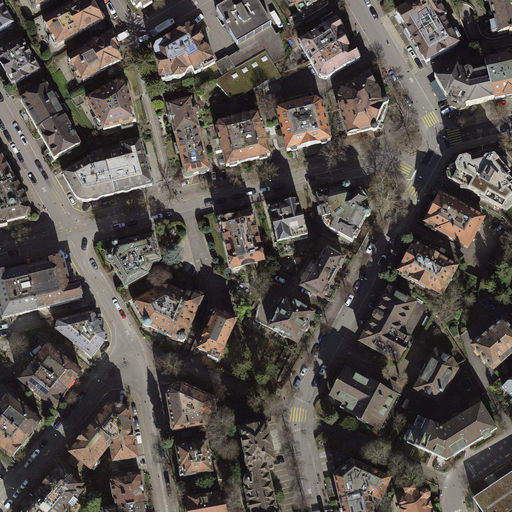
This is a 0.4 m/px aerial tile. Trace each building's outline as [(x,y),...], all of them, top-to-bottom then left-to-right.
[(89,0),(85,0),(44,24),(52,38),(54,38),(59,46),(102,22),(89,0)] [(137,8),(150,0),(129,0),(133,6),(135,5),(137,8)] [(256,0),(235,0),(217,11),(237,45),(271,26),(256,0)] [(325,0),(291,0),(303,19),(328,4),(325,0)] [(426,28),(442,18),(445,16),(435,0),(417,0),(396,13),(413,40),(428,31),(426,28)] [(511,30),(511,0),(489,0),(498,34),(511,30)] [(0,31),(12,26),(0,5),(0,31)] [(457,44),(442,18),(426,28),(428,31),(413,40),(426,62),(457,44)] [(299,44),(310,62),(348,39),(337,19),(301,41),(299,44)] [(195,75),(215,62),(192,25),(172,37),(191,68),(195,75)] [(110,36),(68,60),(76,75),(78,74),(83,82),(120,61),(114,51),(117,49),(110,36)] [(191,68),(172,37),(152,47),(161,81),(174,77),(177,78),(180,78),(183,77),(185,75),(186,71),(191,68)] [(348,39),(310,62),(319,78),(326,79),(360,59),(348,39)] [(21,41),(0,53),(0,63),(7,75),(10,73),(16,83),(38,70),(21,41)] [(228,57),(235,69),(247,62),(240,50),(228,57)] [(247,62),(235,69),(223,77),(214,81),(227,97),(234,99),(274,76),(276,80),(282,77),(266,51),(247,62)] [(507,56),(485,62),(487,70),(494,99),(511,94),(511,52),(507,53),(507,56)] [(228,56),(215,63),(223,77),(235,69),(228,57),(228,56)] [(464,71),(463,73),(458,64),(435,78),(446,98),(449,98),(450,103),(452,105),(455,108),(460,107),(464,105),(465,107),(494,99),(487,70),(472,73),(471,71),(468,70),(466,70),(464,71)] [(339,104),(348,136),(370,130),(371,132),(374,133),(377,131),(389,102),(386,99),(383,99),(369,75),(346,88),(344,91),(342,91),(339,99),(341,100),(339,104)] [(121,81),(86,101),(104,131),(135,122),(126,86),(125,83),(123,81),(121,81)] [(20,101),(37,130),(63,115),(47,86),(20,101)] [(167,105),(175,134),(198,128),(194,114),(198,112),(196,105),(192,105),(190,98),(167,105)] [(275,108),(286,152),(290,151),(292,153),(296,152),(296,149),(320,143),(322,145),(326,144),(327,142),(331,141),(321,102),(315,98),(275,108)] [(267,156),(269,156),(259,113),(237,118),(248,161),(259,158),(259,160),(267,159),(267,156)] [(37,130),(54,160),(81,145),(63,115),(37,130)] [(236,164),(248,161),(237,118),(214,124),(225,167),(229,166),(230,168),(237,167),(236,164)] [(206,174),(209,171),(198,128),(175,134),(184,169),(182,174),(184,178),(187,179),(191,178),(194,175),(198,174),(202,175),(206,174)] [(113,163),(106,164),(114,195),(152,185),(140,141),(121,146),(122,152),(111,155),(113,163)] [(469,191),(503,209),(506,203),(511,197),(511,188),(511,187),(511,185),(511,181),(508,177),(511,175),(507,171),(511,168),(504,160),(501,163),(491,152),(459,160),(456,167),(450,169),(448,175),(449,180),(461,187),(461,190),(469,191)] [(0,189),(15,181),(0,155),(0,189)] [(88,161),(62,175),(75,198),(78,201),(83,203),(88,202),(114,195),(106,164),(101,166),(99,158),(88,161)] [(15,181),(0,189),(0,221),(5,221),(5,223),(24,218),(29,206),(21,192),(15,181)] [(324,227),(353,242),(354,240),(356,240),(360,232),(359,232),(366,218),(368,218),(370,214),(365,206),(370,200),(361,189),(355,193),(349,186),(346,185),(343,187),(343,189),(328,193),(327,191),(319,193),(320,195),(316,196),(324,227)] [(431,212),(425,223),(436,228),(436,231),(467,248),(483,218),(439,195),(435,204),(433,204),(429,209),(431,212)] [(269,208),(281,258),(295,254),(291,240),(309,236),(300,200),(269,208)] [(251,212),(236,216),(248,266),(264,262),(251,212)] [(248,266),(236,216),(220,220),(232,269),(248,266)] [(511,241),(501,236),(488,264),(501,270),(511,247),(511,241)] [(111,264),(125,289),(147,276),(146,274),(149,272),(151,267),(150,264),(160,262),(153,237),(118,246),(116,244),(114,244),(112,246),(112,248),(113,250),(110,257),(108,258),(107,259),(107,262),(108,264),(111,264)] [(399,272),(442,295),(457,267),(414,244),(409,253),(407,254),(405,258),(405,261),(399,272)] [(302,286),(322,298),(323,296),(326,295),(329,291),(328,286),(337,269),(341,268),(344,263),(342,260),(343,258),(326,249),(316,266),(313,265),(308,275),(305,276),(302,280),(303,285),(302,286)] [(27,268),(37,310),(80,300),(77,284),(69,286),(63,260),(27,268)] [(37,310),(27,268),(0,274),(0,309),(2,319),(37,310)] [(479,279),(472,275),(464,289),(472,293),(479,279)] [(252,287),(237,280),(231,294),(232,295),(245,301),(252,287)] [(168,335),(184,297),(175,294),(177,291),(168,287),(163,287),(134,304),(144,322),(143,324),(144,327),(146,328),(151,327),(168,335)] [(187,291),(184,297),(168,335),(177,339),(178,342),(182,342),(184,341),(186,339),(185,336),(202,299),(187,291)] [(362,342),(398,361),(409,340),(398,334),(414,304),(390,291),(378,312),(375,313),(372,317),(373,320),(362,342)] [(245,301),(232,295),(226,306),(227,307),(224,314),(236,319),(245,301)] [(288,338),(297,343),(303,332),(307,331),(309,327),(308,323),(314,312),(285,297),(269,327),(278,333),(279,336),(284,339),(288,338)] [(209,311),(193,346),(195,347),(194,351),(198,353),(199,349),(208,353),(207,356),(218,361),(236,319),(224,314),(216,310),(214,314),(209,311)] [(57,323),(56,330),(92,358),(104,341),(104,335),(92,314),(57,323)] [(509,356),(511,352),(511,328),(503,319),(488,333),(509,356)] [(493,370),(509,356),(488,333),(472,347),(493,370)] [(48,345),(33,363),(68,390),(82,371),(48,345)] [(436,351),(415,388),(439,401),(457,368),(450,359),(436,351)] [(33,363),(18,381),(53,408),(68,390),(33,363)] [(489,400),(468,365),(458,383),(474,410),(482,405),(489,400)] [(346,412),(378,429),(395,397),(346,370),(341,380),(338,380),(335,384),(337,386),(332,396),(350,405),(346,412)] [(511,379),(503,388),(511,398),(511,400),(510,402),(511,403),(511,379)] [(169,420),(171,432),(207,425),(217,401),(183,386),(176,387),(169,392),(167,399),(171,419),(169,420)] [(9,394),(0,405),(0,417),(28,439),(42,421),(9,394)] [(129,408),(122,407),(122,403),(118,402),(115,405),(108,403),(92,425),(114,443),(111,448),(113,461),(137,457),(129,408)] [(406,442),(446,460),(482,438),(484,440),(491,436),(490,433),(496,429),(482,405),(474,410),(443,429),(418,417),(406,442)] [(0,417),(0,446),(14,457),(28,439),(0,417)] [(241,429),(249,473),(267,470),(274,469),(272,460),(274,460),(266,424),(258,420),(248,422),(241,429)] [(92,425),(70,452),(73,455),(90,468),(107,447),(111,448),(114,443),(92,425)] [(176,448),(181,477),(213,472),(208,442),(176,448)] [(90,468),(73,455),(67,462),(85,476),(90,468)] [(342,511),(372,511),(370,504),(368,503),(366,493),(368,491),(372,493),(371,496),(381,500),(390,479),(352,461),(334,475),(336,484),(342,511)] [(35,497),(54,511),(64,511),(81,491),(79,489),(82,485),(58,466),(35,497)] [(245,486),(251,511),(276,505),(267,470),(249,473),(245,486)] [(511,511),(511,472),(473,499),(482,511),(511,511)] [(115,508),(146,504),(140,474),(115,478),(112,483),(114,495),(109,496),(110,505),(115,508)] [(405,493),(399,508),(400,511),(432,511),(427,499),(429,498),(429,494),(426,491),(422,491),(421,492),(414,490),(414,487),(410,485),(406,486),(404,489),(405,493)] [(224,511),(221,493),(201,497),(199,494),(196,493),(192,494),(190,496),(189,499),(187,500),(188,511),(224,511)] [(54,511),(35,497),(22,511),(54,511)]
